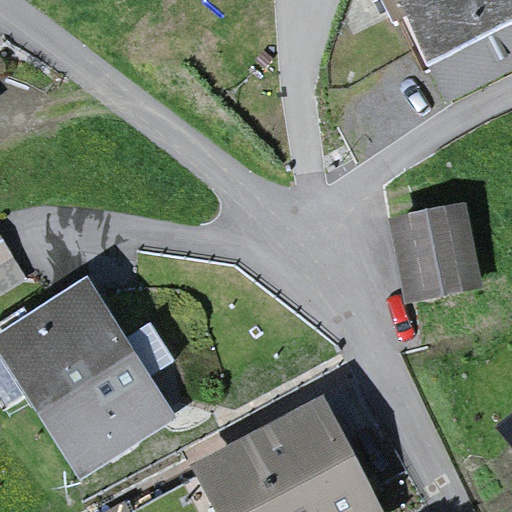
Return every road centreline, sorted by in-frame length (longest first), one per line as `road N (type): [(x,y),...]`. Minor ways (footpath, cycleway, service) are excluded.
road 1 (residential): [(0,8),(227,178),(289,239)]
road 2 (residential): [(289,239),(373,361),(451,511)]
road 3 (residential): [(289,239),(385,163),(511,91)]
